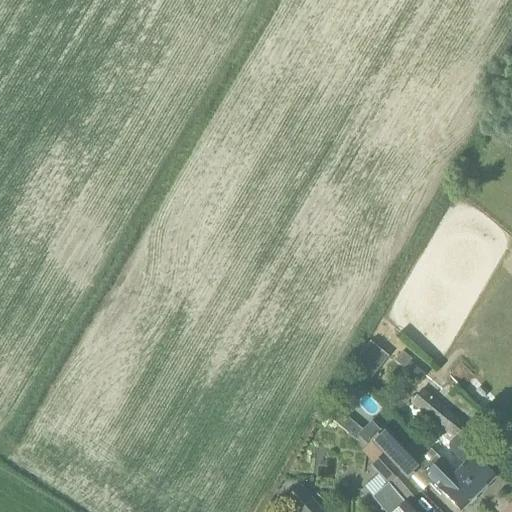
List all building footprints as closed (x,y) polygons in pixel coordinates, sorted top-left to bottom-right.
[(372,343),(348,371),(365,385),(389,357),(372,343)] [(401,352),(393,362),(404,370),(412,359),(401,352)] [(447,373),(462,383),(469,373),(454,363),(447,373)] [(465,461),(482,440),(468,427),(424,391),(413,404),(455,440),(449,447),(465,461)] [(325,407),(322,412),(333,421),(340,412),(346,406),(338,400),(332,407),(333,409),(331,411),(325,407)] [(373,442),(401,472),(407,479),(419,468),(382,429),(371,440),(364,433),(355,441),(364,450),(372,442),(373,442)] [(418,492),(401,472),(399,474),(383,455),(370,466),(387,485),(373,497),(385,511),(412,511),(405,503),(418,492)] [(477,495),(457,475),(437,455),(420,473),(440,493),(457,509),(460,511),(477,495)] [(477,495),(495,477),(474,457),(457,475),(477,495)] [(323,511),(301,486),(285,500),(295,511),(323,511)]
